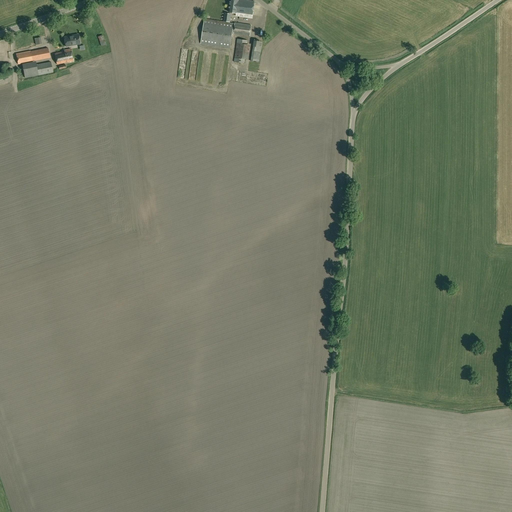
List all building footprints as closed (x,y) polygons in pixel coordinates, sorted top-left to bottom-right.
[(252,18),(255,2),(244,0),(230,0),(229,12),(237,13),(236,16),(252,18)] [(234,23),(205,19),(201,43),(230,48),(232,33),(234,23)] [(234,23),(232,33),(250,36),(252,25),(234,23)] [(66,46),(80,44),(79,34),(64,37),(66,46)] [(103,35),(98,36),(101,46),(106,44),(103,35)] [(263,42),(260,42),(260,41),(254,40),(254,46),(251,61),(259,63),(262,46),(263,42)] [(33,61),(50,57),(48,48),(31,51),(16,54),(18,64),(33,61)] [(64,51),(55,54),(57,64),(74,61),(71,49),(64,50),(64,51)] [(39,76),(44,74),(53,72),(51,61),(37,64),(39,76)]
